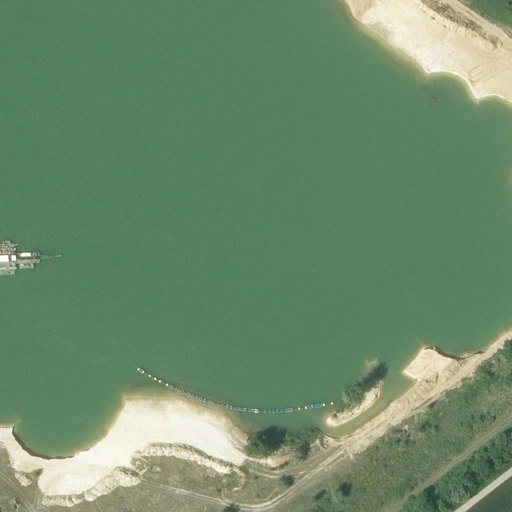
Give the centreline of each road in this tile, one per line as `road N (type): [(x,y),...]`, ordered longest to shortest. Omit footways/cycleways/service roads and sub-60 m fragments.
road 1 (track): [(511,320),(275,499),(252,508),(63,461),(0,456)]
road 2 (track): [(363,433),(409,348),(464,303),(486,237),(511,202)]
road 3 (track): [(511,420),(397,511)]
